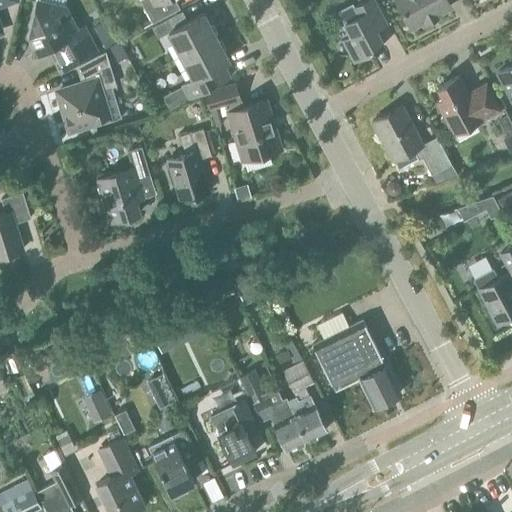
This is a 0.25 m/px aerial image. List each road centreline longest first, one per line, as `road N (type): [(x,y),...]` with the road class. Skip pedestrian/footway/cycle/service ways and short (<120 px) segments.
road 1 (residential): [(85,254),(352,181)]
road 2 (residential): [(481,413),(352,181)]
road 3 (residential): [(316,113),(511,13)]
road 4 (tertiary): [(481,413),(371,467),(303,511)]
road 5 (tertiary): [(333,511),(493,433)]
road 6 (residential): [(365,447),(232,511)]
road 7 (residential): [(85,254),(39,147),(19,136)]
road 8 (residential): [(390,511),(511,452)]
road 9 (residential): [(316,113),(257,0)]
